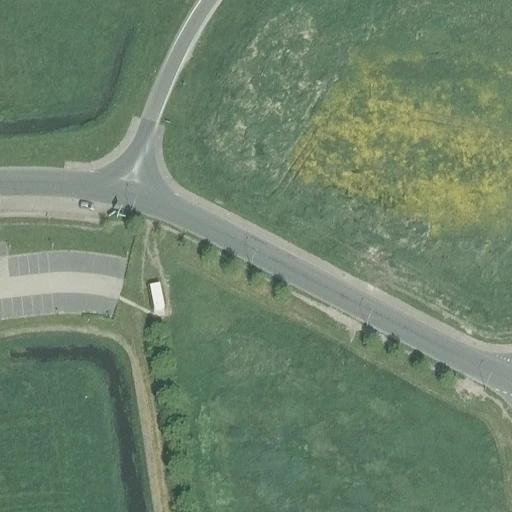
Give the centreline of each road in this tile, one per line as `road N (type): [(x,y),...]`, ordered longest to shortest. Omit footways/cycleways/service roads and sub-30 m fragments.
road 1 (unclassified): [(511,378),(181,215),(128,198)]
road 2 (motorway): [(128,198),(187,21),(203,0)]
road 3 (tertiary): [(128,198),(87,187),(0,184)]
